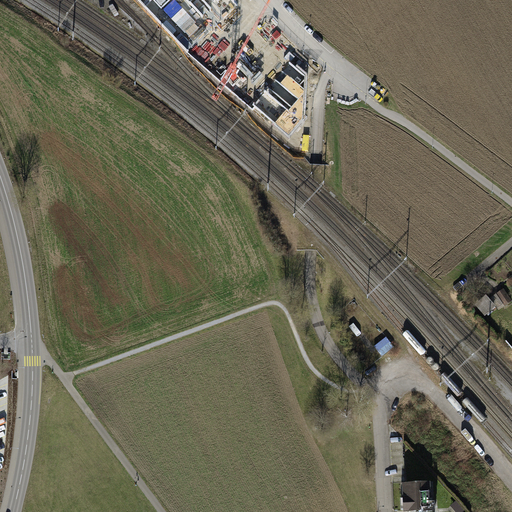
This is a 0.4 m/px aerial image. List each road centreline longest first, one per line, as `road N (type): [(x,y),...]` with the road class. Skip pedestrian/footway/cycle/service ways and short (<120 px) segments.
road 1 (track): [(63,377),(278,304),(323,379),(366,389)]
road 2 (track): [(162,511),(32,344)]
road 3 (unclassified): [(379,401),(403,386),(424,386),(511,478)]
road 4 (tertiary): [(0,180),(27,283),(32,344)]
road 5 (residential): [(272,0),(381,97)]
